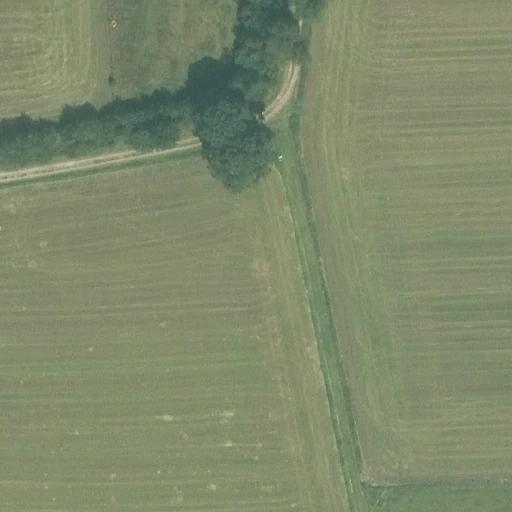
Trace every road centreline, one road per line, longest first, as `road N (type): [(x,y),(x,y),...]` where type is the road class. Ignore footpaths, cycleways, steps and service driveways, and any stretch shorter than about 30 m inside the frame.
road 1 (track): [(342,511),(277,104)]
road 2 (track): [(277,104),(250,125),(199,142),(0,176)]
